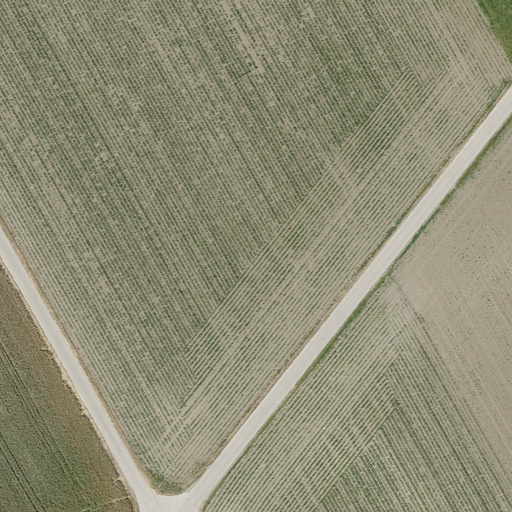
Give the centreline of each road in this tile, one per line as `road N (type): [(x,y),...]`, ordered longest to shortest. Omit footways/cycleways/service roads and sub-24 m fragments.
road 1 (track): [(179,511),(511,95)]
road 2 (unclassified): [(146,511),(0,250)]
